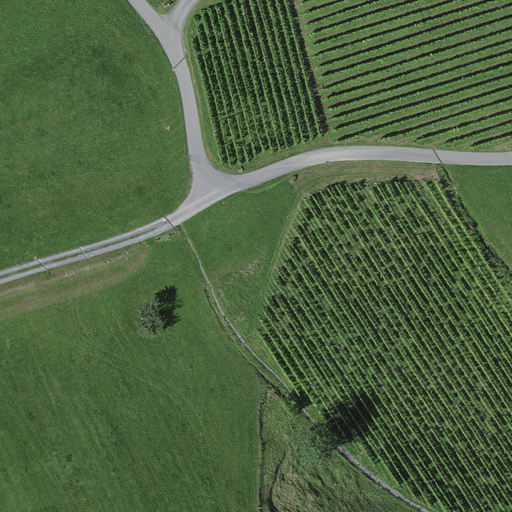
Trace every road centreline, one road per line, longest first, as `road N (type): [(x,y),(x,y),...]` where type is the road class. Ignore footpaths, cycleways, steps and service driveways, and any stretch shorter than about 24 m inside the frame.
road 1 (unclassified): [(511,157),(332,154),(210,194),(178,220)]
road 2 (track): [(210,194),(185,83),(167,37),(138,0)]
road 3 (track): [(178,220),(0,279)]
